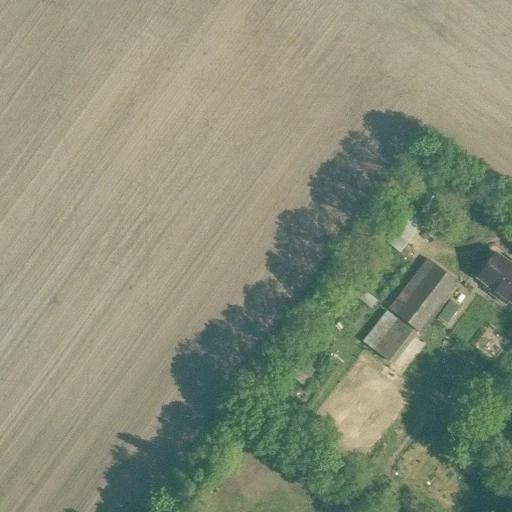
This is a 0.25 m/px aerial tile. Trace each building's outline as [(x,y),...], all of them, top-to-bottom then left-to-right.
[(388,239),(404,251),(425,224),(408,212),(388,239)] [(427,343),(466,292),(434,267),(395,317),(427,343)] [(511,313),(511,276),(499,267),(483,289),(499,301),(496,305),(509,315),(511,312),(511,313)] [(378,319),(384,311),(356,289),(347,302),(359,311),(362,307),(378,319)] [(422,345),(392,321),(368,351),(398,375),(422,345)] [(290,377),(302,387),(313,374),(300,364),(290,377)]
